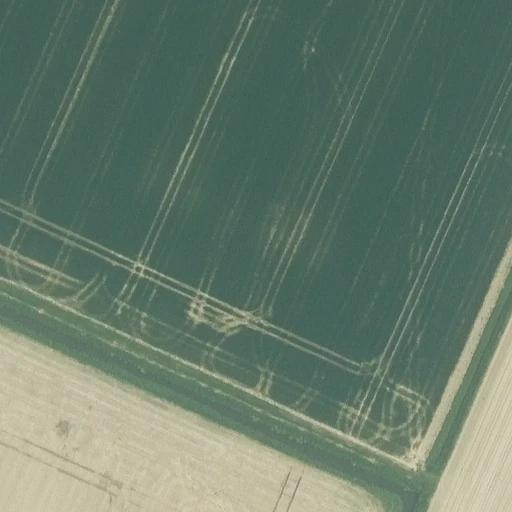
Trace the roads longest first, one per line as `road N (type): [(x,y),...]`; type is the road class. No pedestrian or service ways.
road 1 (track): [(0,279),(456,488)]
road 2 (track): [(511,252),(416,470)]
